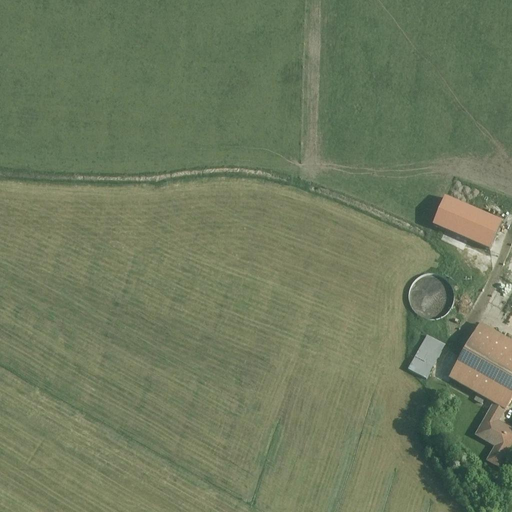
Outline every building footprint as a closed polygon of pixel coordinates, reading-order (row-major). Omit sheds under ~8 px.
[(492,248),(504,221),(448,197),(432,225),(492,248)] [(416,283),(412,289),(410,296),(410,303),(413,310),(417,316),(424,320),(431,321),(438,320),(446,316),(451,310),(454,302),(454,294),(451,287),(445,281),(438,277),(430,276),(422,279),(416,283)] [(511,404),(511,340),(479,322),(448,380),(491,404),(508,413),(511,404)] [(445,346),(427,336),(408,371),(426,380),(445,346)] [(508,413),(491,404),(473,438),(490,449),(486,463),(499,471),(511,449),(511,428),(503,425),(508,413)]
